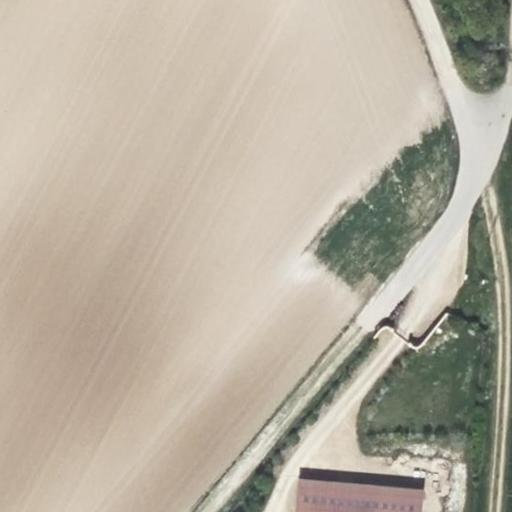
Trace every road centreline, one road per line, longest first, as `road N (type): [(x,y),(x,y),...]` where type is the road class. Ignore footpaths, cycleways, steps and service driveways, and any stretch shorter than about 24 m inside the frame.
road 1 (track): [(479,171),(497,225),(500,295),(491,511)]
road 2 (track): [(207,511),(371,317)]
road 3 (unclassified): [(479,171),(436,246),(371,317)]
road 4 (unclassified): [(418,0),(479,171)]
